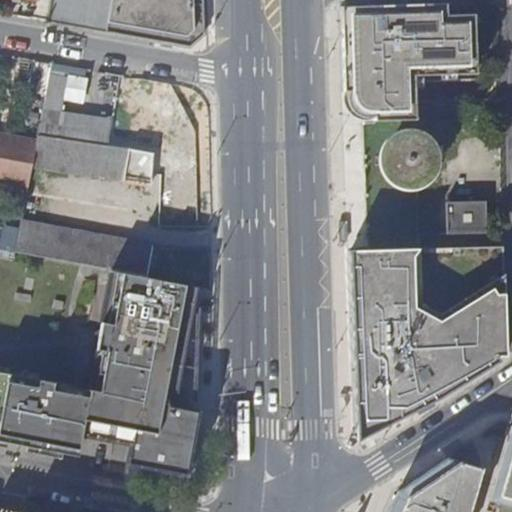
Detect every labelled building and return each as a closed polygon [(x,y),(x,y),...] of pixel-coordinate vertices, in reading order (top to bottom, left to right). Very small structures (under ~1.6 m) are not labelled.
[(206,29),(205,0),(54,0),(51,19),(117,30),(189,43),(206,29)] [(346,76),(347,89),(348,89),(350,89),(350,100),(366,116),(377,116),(377,118),(377,119),(403,119),(418,119),(419,119),(418,92),(417,74),(479,72),(477,12),(449,13),(449,2),(344,5),(346,76)] [(40,129),(42,130),(109,141),(112,123),(113,117),(62,107),(68,74),(51,72),(40,129)] [(366,116),(350,100),(350,89),(348,89),(347,97),(348,101),(349,105),(351,109),(354,113),(357,115),(362,118),(366,118),(372,118),(375,118),(377,118),(377,116),(366,116)] [(157,173),(161,151),(140,147),(109,141),(42,130),(36,160),(155,183),(157,173)] [(0,177),(30,183),(38,138),(0,131),(0,177)] [(393,140),(389,145),(387,151),(386,157),(387,163),(390,169),(394,174),(399,177),(405,180),(411,180),(417,179),(423,177),(428,173),(431,167),(433,162),(434,155),(433,149),(430,143),(426,139),(421,135),(415,133),(409,132),(403,133),(397,136),(393,140)] [(161,151),(157,173),(166,174),(170,153),(161,151)] [(444,234),(449,233),(484,232),(483,201),(448,202),(444,202),(444,234)] [(178,278),(177,254),(155,249),(155,242),(24,217),(18,248),(114,266),(178,278)] [(480,370),(508,353),(505,244),(368,250),(353,251),(356,364),(357,421),(357,424),(368,424),(371,430),(381,426),(434,398),(457,385),(480,370)] [(199,282),(178,278),(114,266),(103,325),(104,326),(99,352),(98,352),(90,392),(84,391),(0,375),(0,441),(76,455),(82,457),(86,439),(132,447),(129,463),(188,474),(200,413),(177,409),(178,400),(199,282)] [(458,439),(441,450),(445,456),(461,444),(458,439)] [(511,444),(507,460),(496,500),(511,504),(511,444)] [(467,511),(479,472),(445,463),(402,492),(392,500),(387,511),(467,511)]
